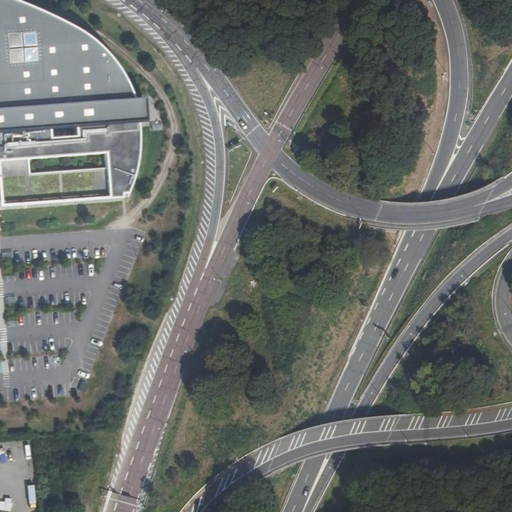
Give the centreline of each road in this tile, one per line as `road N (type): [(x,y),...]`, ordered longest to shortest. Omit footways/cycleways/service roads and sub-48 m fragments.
road 1 (secondary): [(308,511),(427,313),(511,236)]
road 2 (secondary): [(185,47),(218,129),(220,182),(168,375)]
road 3 (secondary): [(511,423),(334,442),(264,467),(204,511)]
road 4 (secondary): [(388,303),(455,117),(458,55),(442,0)]
road 5 (secondary): [(388,303),(511,81)]
road 6 (secondary): [(271,150),(168,375)]
road 7 (secondary): [(293,511),(388,303)]
road 8 (unknown): [(123,237),(157,187),(173,141),(167,104),(117,49)]
road 9 (secondary): [(271,150),(344,204),(402,217),(457,213)]
road 10 (secondary): [(362,0),(271,150)]
road 11 (secondary): [(168,375),(120,511)]
road 12 (secondary): [(185,47),(271,150)]
